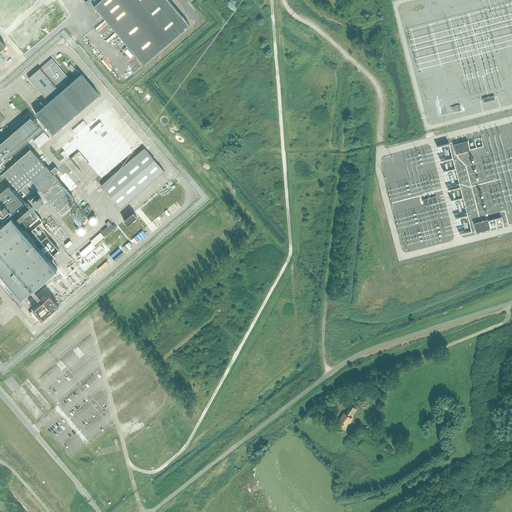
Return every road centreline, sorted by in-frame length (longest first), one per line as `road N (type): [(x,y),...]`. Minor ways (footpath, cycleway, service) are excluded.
road 1 (track): [(272,0),(291,253),(184,448),(154,471),(128,464)]
road 2 (unclassified): [(149,511),(345,361),(511,302)]
road 3 (unclassified): [(99,511),(0,392)]
